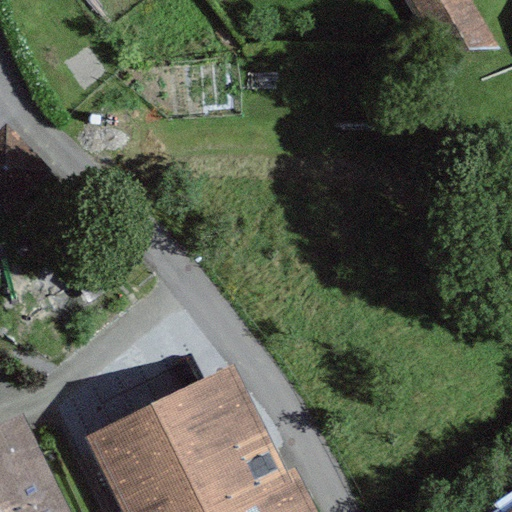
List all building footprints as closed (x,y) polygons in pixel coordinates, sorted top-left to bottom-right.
[(408,0),(439,50),(500,48),(471,0),(408,0)] [(51,172),(6,120),(0,126),(0,213),(1,215),(51,172)] [(324,511),(242,356),(91,434),(132,511),(324,511)] [(0,416),(0,511),(72,511),(19,407),(0,416)] [(511,511),(511,501),(496,511),(511,511)]
